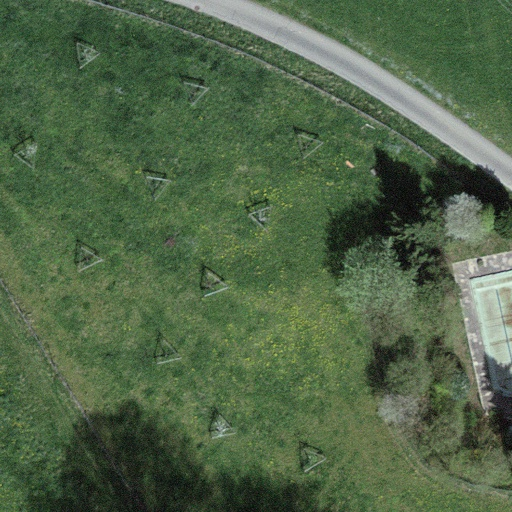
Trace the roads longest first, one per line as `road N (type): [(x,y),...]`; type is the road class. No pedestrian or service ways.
road 1 (unclassified): [(511,175),(400,97),(225,0)]
road 2 (track): [(132,511),(0,304)]
